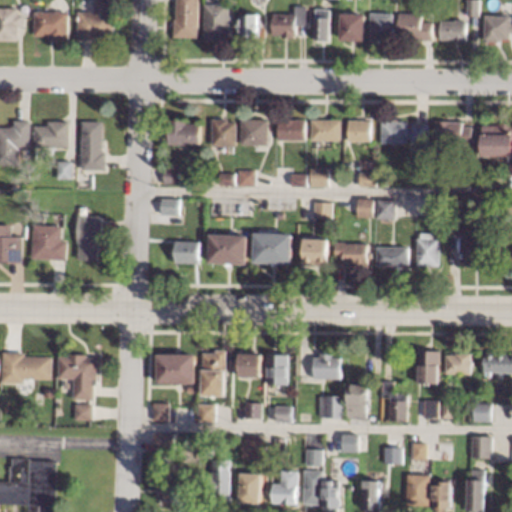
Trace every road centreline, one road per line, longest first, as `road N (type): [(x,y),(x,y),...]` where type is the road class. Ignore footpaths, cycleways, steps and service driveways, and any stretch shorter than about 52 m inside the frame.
road 1 (residential): [(141,0),(123,511)]
road 2 (tertiary): [(511,309),(0,305)]
road 3 (residential): [(511,81),(0,79)]
